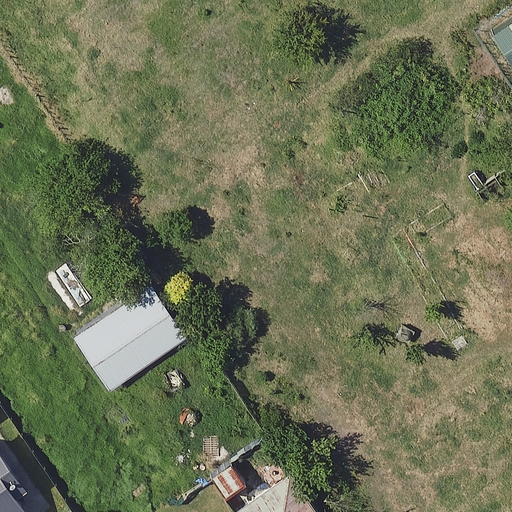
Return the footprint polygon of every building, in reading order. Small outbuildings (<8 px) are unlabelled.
[(511,52),(511,0),(478,22),(503,59),(511,52)] [(347,132),(329,107),(258,158),(277,183),(347,132)] [(511,115),(500,124),(511,140),(511,115)] [(177,328),(139,272),(62,324),(100,380),(177,328)] [(312,511),(278,461),(219,500),(227,511),(312,511)]
